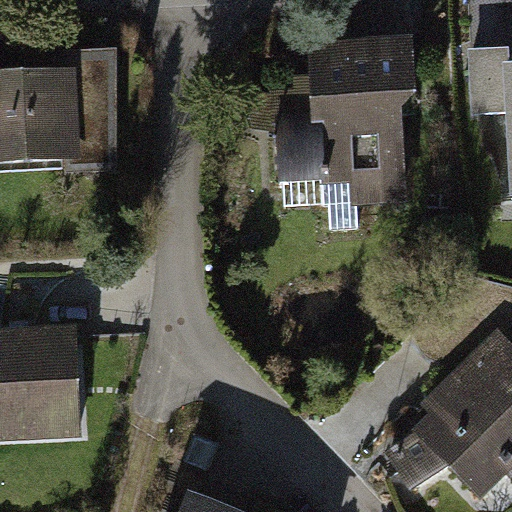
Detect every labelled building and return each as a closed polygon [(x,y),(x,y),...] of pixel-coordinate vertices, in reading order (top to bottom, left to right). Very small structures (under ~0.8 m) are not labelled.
[(321,224),(413,216),(404,118),(399,51),(307,59),(310,88),(319,195),(321,224)] [(467,54),(471,120),(505,119),(509,206),(511,205),(511,67),(511,52),(467,54)] [(0,86),(0,186),(124,180),(117,62),(27,67),(28,85),(0,86)] [(76,341),(0,344),(0,452),(81,449),(76,341)] [(511,511),(511,348),(506,341),(412,429),(420,437),(385,469),(425,511),(426,511),(460,480),(489,511),(511,511)]
